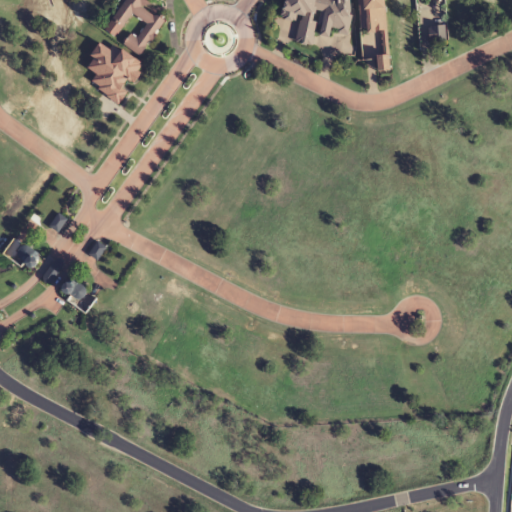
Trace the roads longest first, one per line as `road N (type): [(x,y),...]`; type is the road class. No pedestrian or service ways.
road 1 (residential): [(498,479),(347,511),(245,509),(0,377)]
road 2 (residential): [(419,320),(333,323),(275,314),(102,225)]
road 3 (residential): [(511,38),(379,101),(354,100),(247,53)]
road 4 (residential): [(64,280),(213,70)]
road 5 (residential): [(213,70),(237,65),(250,46),(244,20),(227,9),(207,10),(189,28),(192,56),(213,70)]
road 6 (residential): [(192,56),(94,188)]
road 7 (residential): [(495,511),(511,391)]
